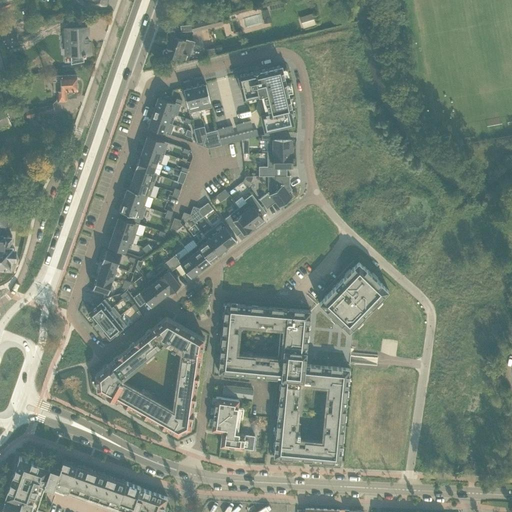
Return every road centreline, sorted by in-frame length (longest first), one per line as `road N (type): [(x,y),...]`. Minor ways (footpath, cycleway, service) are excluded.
road 1 (residential): [(123,0),(23,272),(0,303)]
road 2 (residential): [(101,354),(72,321),(71,307),(148,83)]
road 3 (residential): [(316,195),(309,102),(297,62),(276,53),(148,83)]
road 4 (tertiary): [(405,490),(189,475)]
road 5 (secondary): [(50,267),(117,85)]
road 6 (residential): [(189,475),(206,379),(263,384),(261,403)]
road 7 (residential): [(216,293),(292,300),(351,233)]
road 8 (residential): [(351,233),(430,310),(425,365)]
road 9 (residential): [(213,269),(316,195)]
road 10 (residential): [(425,365),(405,490)]
